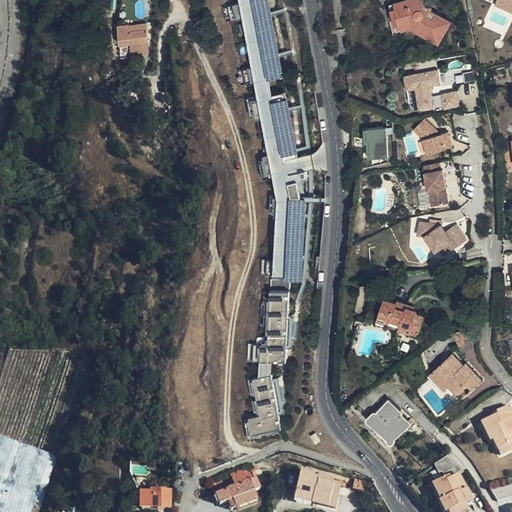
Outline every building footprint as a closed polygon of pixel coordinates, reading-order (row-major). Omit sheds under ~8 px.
[(268,77),(281,74),(263,0),(242,0),(237,1),(229,3),(233,18),(240,16),(251,65),(244,66),(247,81),(255,80),(268,77)] [(391,17),(394,32),(402,30),(400,24),(409,22),(439,42),(450,24),(436,16),(432,20),(427,16),(431,10),(424,5),(422,0),(407,0),(409,4),(396,7),(391,17)] [(511,2),(507,0),(498,0),(497,4),(511,10),(511,2)] [(229,3),(224,4),(228,19),(233,18),(229,3)] [(118,23),(120,43),(132,42),(149,41),(147,23),(130,24),(130,23),(118,23)] [(149,41),(132,42),(132,52),(150,51),(149,41)] [(244,66),(239,68),(242,82),(247,81),(244,66)] [(437,67),(427,69),(430,81),(440,79),(437,67)] [(427,69),(405,73),(408,87),(411,86),(414,99),(419,98),(420,106),(429,104),(434,103),(430,81),(427,69)] [(462,74),(464,83),(472,81),(471,77),(470,72),(462,74)] [(259,93),(260,97),(273,95),(268,77),(255,80),(259,93)] [(457,87),(442,90),(445,105),(460,102),(457,87)] [(252,117),(257,116),(254,99),(260,97),(259,93),(248,94),(252,117)] [(273,95),(254,99),(257,116),(263,115),(270,151),(264,153),(267,170),(295,165),(293,156),(282,93),(273,95)] [(436,127),(425,116),(414,126),(424,136),(428,151),(452,144),(448,129),(441,131),(438,132),(435,128),(436,127)] [(363,127),(365,157),(390,155),(388,125),(363,127)] [(327,172),(324,141),(320,147),(313,152),(293,156),(295,165),(273,169),(278,192),(279,198),(305,199),(307,199),(311,200),(326,200),(326,196),(302,195),(298,179),(308,178),(308,173),(303,174),(302,169),(307,168),(315,167),(320,168),(327,172)] [(267,170),(264,153),(259,153),(263,176),(274,174),(273,169),(267,170)] [(440,160),(425,162),(428,178),(429,187),(430,187),(433,203),(449,200),(443,167),(441,167),(440,160)] [(269,215),(274,215),(275,197),(279,198),(278,192),(270,192),(269,215)] [(270,274),(300,276),(305,199),(279,198),(275,197),(274,215),(277,215),(275,259),(271,258),(270,274)] [(311,200),(307,199),(302,276),(295,290),(289,314),(293,314),(299,290),(306,276),(311,200)] [(453,238),(448,230),(443,224),(423,220),(420,233),(428,235),(438,249),(441,246),(446,254),(460,244),(455,237),(453,238)] [(458,223),(448,230),(453,238),(455,237),(460,244),(468,238),(458,223)] [(290,278),(272,277),(271,297),(269,326),(264,326),(262,326),(261,342),(254,342),(253,359),(286,361),(286,347),(288,314),(290,278)] [(419,306),(396,299),(396,300),(390,321),(387,329),(395,331),(395,329),(408,334),(409,330),(421,334),(427,315),(418,312),(419,306)] [(467,329),(455,334),(460,346),(472,341),(467,329)] [(482,379),(467,362),(465,365),(453,353),(436,370),(451,386),(453,384),(459,390),(468,380),(475,387),(482,379)] [(282,427),(279,413),(273,377),(272,372),(254,376),(260,413),(255,414),(250,414),(251,419),(253,432),(259,431),(282,427)] [(255,414),(260,413),(254,376),(249,377),(255,414)] [(279,413),(284,413),(278,376),(273,377),(279,413)] [(374,420),(387,435),(398,424),(401,427),(408,421),(391,404),(374,420)] [(511,451),(511,415),(508,408),(494,414),(495,417),(478,425),(487,444),(490,442),(498,458),(511,451)] [(260,436),(259,431),(253,432),(251,419),(246,420),(249,438),(260,436)] [(398,424),(387,435),(391,438),(401,427),(398,424)] [(260,471),(258,465),(251,468),(253,473),(260,471)] [(341,482),(333,480),(319,476),(320,472),(301,466),(293,495),(335,506),(341,482)] [(230,476),(235,487),(247,483),(243,471),(230,476)] [(319,476),(333,480),(335,476),(320,472),(319,476)] [(363,488),(365,479),(355,476),(353,485),(363,488)] [(469,501),(455,476),(447,480),(446,477),(432,485),(440,501),(439,501),(443,511),(457,511),(456,509),(463,506),(462,504),(469,501)] [(247,483),(235,487),(216,495),(220,505),(228,502),(232,500),(235,509),(258,500),(254,491),(260,489),(256,479),(247,483)] [(511,483),(490,490),(498,502),(511,497),(511,483)] [(171,509),(171,490),(151,490),(151,493),(143,493),(143,509),(171,509)]
